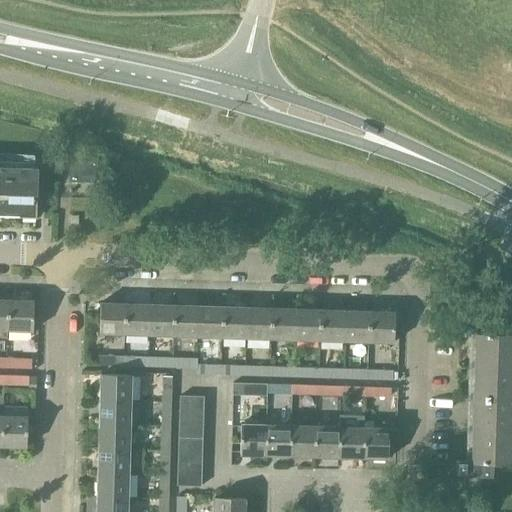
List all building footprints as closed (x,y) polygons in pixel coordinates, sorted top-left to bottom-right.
[(97,182),(97,163),(71,163),(71,181),(97,182)] [(0,217),(38,219),(40,169),(0,167),(0,217)] [(0,331),(10,332),(10,302),(0,301),(0,331)] [(10,302),(10,332),(34,333),(35,303),(10,302)] [(126,336),(126,305),(102,305),(101,335),(126,336)] [(150,337),(151,306),(126,305),(126,336),(150,337)] [(175,338),(176,307),(151,306),(150,337),(175,338)] [(199,339),(200,308),(176,307),(175,338),(199,339)] [(224,339),(225,309),(200,308),(199,339),(224,339)] [(248,340),(249,309),(225,309),(224,339),(248,340)] [(273,341),(274,310),(249,309),(248,340),(273,341)] [(297,342),(298,311),(274,310),(273,341),(297,342)] [(322,342),(323,312),(298,311),(297,342),(322,342)] [(347,343),(348,312),(323,312),(322,342),(347,343)] [(371,344),(372,313),(348,312),(347,343),(371,344)] [(372,313),(371,344),(396,345),(397,314),(372,313)] [(511,464),(511,334),(476,333),(472,462),(458,462),(458,473),(490,474),(490,464),(511,464)] [(118,358),(100,357),(100,366),(118,367),(118,358)] [(133,358),(133,367),(149,368),(149,359),(133,358)] [(149,359),(149,368),(167,368),(167,359),(149,359)] [(16,360),(16,369),(33,370),(33,361),(16,360)] [(180,360),(180,369),(194,369),(197,369),(198,369),(198,366),(199,360),(180,360)] [(198,369),(198,375),(215,376),(215,367),(201,366),(199,366),(198,366),(198,369)] [(231,367),(231,376),(247,377),(247,368),(231,367)] [(247,368),(247,377),(265,377),(265,368),(247,368)] [(280,369),(280,378),(296,378),(297,369),(280,369)] [(297,369),(296,378),(312,379),(313,370),(297,369)] [(329,370),(329,379),(345,380),(346,371),(329,370)] [(346,371),(345,380),(362,380),(363,371),(346,371)] [(377,372),(377,381),(394,381),(394,372),(377,372)] [(103,401),(133,402),(134,377),(103,376),(103,401)] [(12,377),(12,386),(30,387),(30,378),(12,377)] [(163,385),(163,403),(172,404),(173,386),(163,385)] [(243,385),(243,394),(268,395),(268,385),(243,385)] [(275,386),(275,395),(292,395),(293,386),(275,386)] [(300,386),(300,395),(317,396),(317,387),(300,386)] [(324,387),(324,396),(341,397),(342,388),(324,387)] [(348,388),(348,397),(366,397),(366,388),(348,388)] [(374,389),(374,398),(392,398),(392,389),(374,389)] [(181,412),(205,413),(205,399),(182,398),(181,412)] [(132,427),(133,402),(103,401),(102,426),(132,427)] [(163,409),(162,428),(172,428),(172,410),(163,409)] [(205,413),(181,412),(181,426),(204,426),(205,413)] [(4,418),(3,448),(28,449),(29,418),(4,418)] [(132,427),(102,426),(101,450),(131,451),(132,427)] [(180,440),(204,440),(204,426),(181,426),(180,440)] [(266,458),(267,427),(242,426),(241,457),(266,458)] [(290,459),(291,428),(267,427),(266,458),(290,459)] [(315,459),(316,428),(291,428),(290,459),(315,459)] [(340,460),(340,429),(316,428),(315,459),(340,460)] [(364,461),(365,430),(340,429),(340,460),(364,461)] [(365,430),(364,461),(389,461),(390,430),(365,430)] [(162,434),(161,452),(171,453),(171,434),(162,434)] [(180,452),(203,453),(204,440),(180,440),(180,452)] [(131,451),(101,450),(100,475),(130,476),(131,451)] [(203,464),(203,453),(180,452),(179,464),(203,464)] [(161,459),(161,477),(170,477),(171,459),(161,459)] [(203,464),(179,464),(179,475),(202,476),(203,464)] [(130,476),(100,475),(99,499),(129,500),(130,476)] [(202,476),(179,475),(178,488),(202,488),(202,476)] [(161,483),(160,501),(169,502),(170,483),(161,483)] [(178,498),(177,511),(186,511),(187,498),(178,498)] [(128,511),(129,500),(99,499),(98,511),(128,511)] [(214,511),(245,511),(246,501),(215,500),(214,511)]
